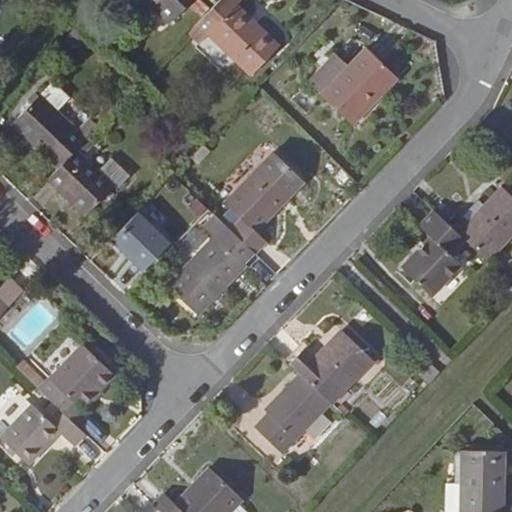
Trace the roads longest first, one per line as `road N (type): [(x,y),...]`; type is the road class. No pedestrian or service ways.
road 1 (residential): [(499,52),(452,119),(192,382)]
road 2 (residential): [(192,382),(0,203)]
road 3 (residential): [(192,382),(73,511)]
road 4 (residential): [(499,52),(390,0)]
